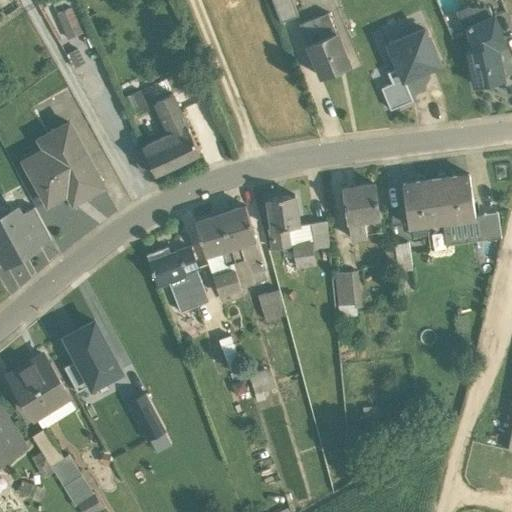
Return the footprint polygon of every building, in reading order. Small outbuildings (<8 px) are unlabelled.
[(294,0),(274,0),(281,16),(299,9),(294,0)] [(328,6),(300,17),(308,37),(336,26),(328,6)] [(494,10),(472,19),(471,18),(468,19),(469,21),(468,21),(473,43),(473,44),(496,39),(496,41),(497,41),(506,37),(494,10)] [(398,60),(403,73),(439,58),(424,23),(389,38),(398,60)] [(336,26),(308,37),(322,71),(350,60),(336,26)] [(496,39),(473,44),(473,43),(467,44),(474,79),(478,78),(480,78),(487,77),(489,76),(504,73),(497,41),(496,41),(496,39)] [(388,64),(393,77),(403,73),(398,60),(388,64)] [(381,82),(390,105),(413,95),(403,73),(393,77),(381,82)] [(141,86),(122,94),(129,110),(142,104),(148,101),(141,86)] [(173,88),(156,96),(164,112),(180,103),(173,88)] [(171,128),(143,141),(155,168),(200,146),(180,103),(164,112),(171,128)] [(142,104),(129,110),(136,125),(149,119),(142,104)] [(56,147),(28,163),(47,198),(81,179),(87,190),(104,181),(69,118),(47,130),(56,147)] [(469,168),(436,172),(442,211),(457,209),(458,212),(475,210),(469,168)] [(436,172),(403,177),(409,219),(426,216),(426,213),(442,211),(436,172)] [(360,179),(344,182),(348,216),(349,215),(351,231),(367,229),(365,213),(380,211),(375,177),(370,178),(369,176),(360,177),(360,179)] [(295,188),(269,192),(273,222),(271,222),(274,242),(293,240),(293,239),(293,240),(292,239),(290,222),(299,221),(295,188)] [(246,199),(221,207),(236,255),(244,252),(241,241),(238,242),(237,238),(256,232),(246,199)] [(51,231),(35,201),(22,208),(37,238),(38,238),(51,231)] [(18,202),(0,211),(0,247),(6,259),(39,241),(38,238),(37,238),(22,208),(18,202)] [(498,205),(484,207),(487,233),(501,231),(498,205)] [(221,207),(196,215),(206,248),(225,242),(226,246),(223,247),(227,258),(236,255),(221,207)] [(299,221),(290,222),(292,239),(293,240),(293,239),(313,237),(310,219),(299,221)] [(409,235),(395,237),(398,263),(412,261),(409,235)] [(313,237),(293,239),(293,240),(296,261),(317,258),(313,237)] [(179,245),(171,248),(168,241),(149,248),(153,259),(152,260),(153,267),(155,267),(159,278),(166,275),(171,287),(182,283),(178,271),(192,265),(191,263),(198,260),(191,241),(187,242),(186,240),(178,244),(179,245)] [(262,253),(249,257),(255,276),(264,273),(264,258),(262,253)] [(192,265),(178,271),(182,283),(187,281),(204,275),(198,260),(191,263),(192,265)] [(236,263),(214,271),(219,287),(241,280),(239,275),(236,263)] [(357,264),(337,266),(340,302),(360,300),(357,264)] [(204,275),(187,281),(192,296),(200,293),(201,297),(211,293),(204,275)] [(182,283),(171,287),(177,301),(192,296),(187,281),(182,283)] [(278,282),(259,288),(266,313),(285,307),(278,282)] [(92,378),(93,379),(122,364),(95,315),(67,330),(79,353),(92,378)] [(44,348),(10,370),(34,409),(69,387),(44,348)] [(92,378),(79,353),(65,361),(78,385),(92,378)] [(271,366),(251,372),(255,386),(275,380),(271,366)] [(129,396),(148,432),(166,422),(147,387),(129,396)] [(2,403),(0,403),(0,455),(25,440),(2,403)] [(64,451),(46,421),(33,429),(51,459),(64,451)] [(69,448),(51,459),(85,511),(101,501),(69,448)] [(483,461),(482,472),(506,474),(507,462),(483,461)]
